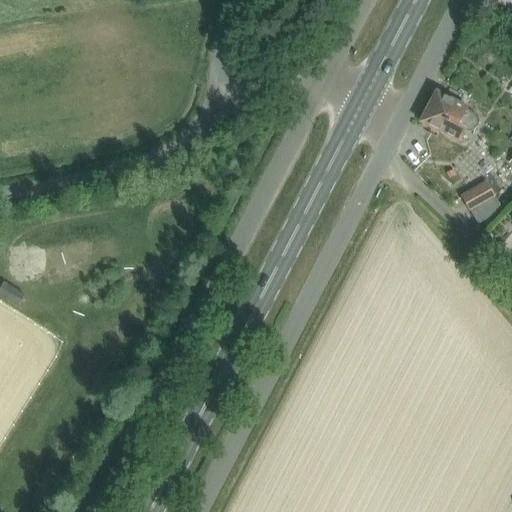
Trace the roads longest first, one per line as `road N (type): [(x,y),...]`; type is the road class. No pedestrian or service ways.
road 1 (unclassified): [(103,511),(322,83)]
road 2 (primary): [(150,511),(361,101)]
road 3 (unclassified): [(198,511),(398,123)]
road 4 (unclassified): [(229,101),(153,161),(0,195)]
road 5 (unclassified): [(398,123),(462,0)]
